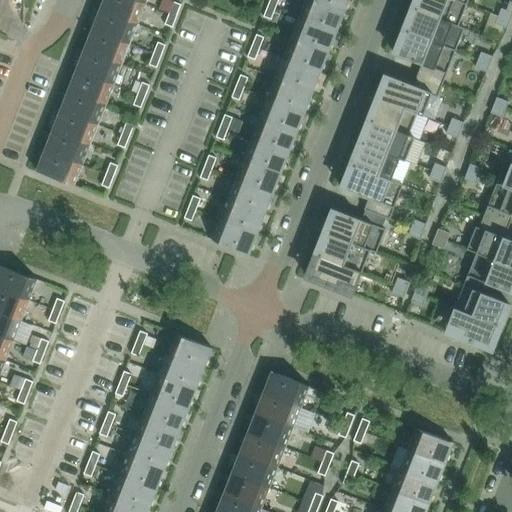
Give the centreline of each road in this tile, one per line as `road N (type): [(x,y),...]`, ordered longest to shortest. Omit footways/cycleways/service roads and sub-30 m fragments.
road 1 (residential): [(259,307),(379,0)]
road 2 (residential): [(0,212),(11,208),(259,307)]
road 3 (residential): [(259,307),(491,395)]
road 4 (residential): [(180,511),(259,307)]
road 5 (residential): [(66,0),(56,25),(28,48),(0,123)]
